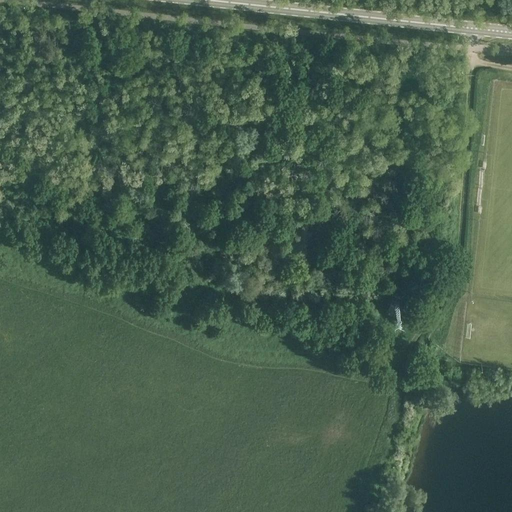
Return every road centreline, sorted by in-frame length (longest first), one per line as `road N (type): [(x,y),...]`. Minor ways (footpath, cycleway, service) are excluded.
road 1 (track): [(471,61),(456,275),(397,382),(349,511)]
road 2 (tertiary): [(511,32),(211,0)]
